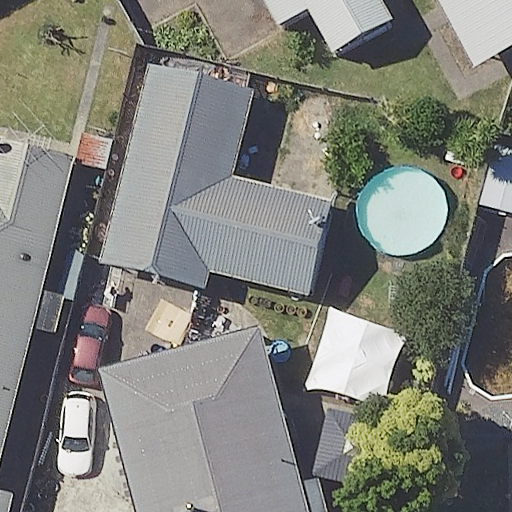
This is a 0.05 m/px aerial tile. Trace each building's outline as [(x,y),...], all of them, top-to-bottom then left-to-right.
[(401,39),(378,0),(260,0),(314,91),(401,39)] [(511,0),(438,0),(483,89),(511,74),(511,0)] [(315,315),(338,229),(229,200),(255,101),(147,72),(91,278),(204,308),(209,287),(315,315)] [(511,237),(511,154),(487,150),(472,230),(511,237)] [(0,498),(67,207),(0,191),(0,498)] [(302,511),(264,363),(112,402),(140,511),(302,511)]
